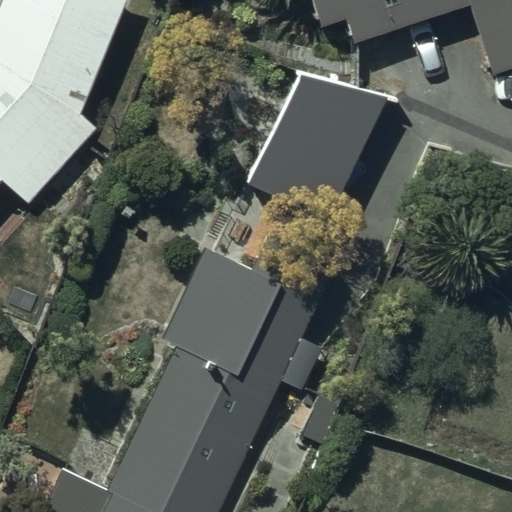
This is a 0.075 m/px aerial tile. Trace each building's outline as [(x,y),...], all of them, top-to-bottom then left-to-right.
[(0,0),(0,182),(24,204),(90,129),(72,113),(119,0),(0,0)] [(349,43),(364,38),(466,2),(491,73),(511,65),(511,0),(306,0),(314,20),(338,12),(349,43)] [(425,25),(352,51),(365,84),(437,55),(425,25)] [(382,95),(293,70),(239,180),(320,221),(382,95)] [(212,511),(319,289),(252,257),(249,265),(200,241),(154,337),(168,344),(100,488),(59,468),(38,511),(212,511)]
